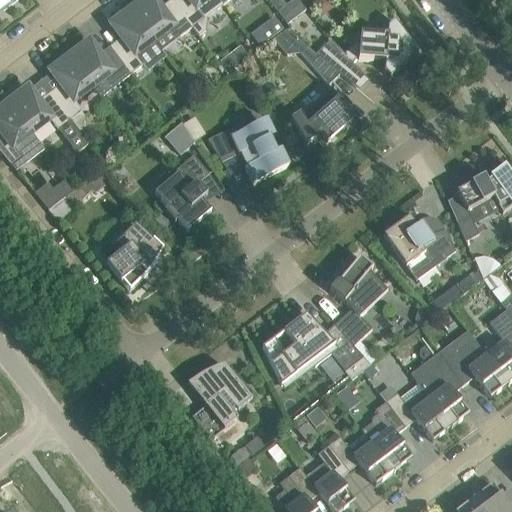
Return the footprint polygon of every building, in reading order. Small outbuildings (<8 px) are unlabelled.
[(0,0),(0,14),(5,12),(11,7),(5,0),(0,0)] [(143,2),(136,6),(129,10),(155,43),(172,30),(173,31),(174,30),(180,39),(193,30),(177,9),(165,18),(160,12),(151,0),(149,0),(144,4),(143,2)] [(188,0),(177,9),(193,30),(199,38),(206,32),(207,20),(223,7),(217,0),(188,0)] [(285,9),(277,0),(274,0),(268,5),(276,15),(278,14),(285,9)] [(296,0),(285,9),(278,14),(287,27),(307,12),(297,0),(296,0)] [(111,25),(116,31),(128,47),(116,56),(131,76),(144,67),(137,59),(138,58),(137,57),(155,43),(129,10),(123,15),(118,21),(119,23),(114,27),(112,24),(111,25)] [(333,41),(316,57),(340,77),(351,65),(355,61),(358,62),(358,63),(385,65),(384,75),(385,75),(391,80),(413,59),(414,59),(414,58),(413,58),(413,57),(412,56),(412,55),(412,54),(412,53),(412,52),(413,50),(415,49),(414,48),(395,24),(389,28),(388,28),(387,38),(361,36),(360,47),(354,46),(345,55),(338,48),(333,41)] [(82,48),(75,52),(68,56),(94,90),(111,76),(112,77),(113,77),(119,86),(131,76),(116,56),(104,65),(99,59),(87,43),(86,43),(88,46),(83,50),(82,48)] [(306,49),(300,56),(329,88),(340,77),(316,57),(306,49)] [(50,71),(54,77),(66,93),(55,102),(70,123),(82,114),(76,105),(77,104),(76,103),(94,90),(68,56),(62,62),(57,67),(58,69),(53,73),(51,70),(50,71)] [(227,61),(221,66),(228,75),(237,68),(233,62),(227,61)] [(21,95),(14,98),(7,103),(32,136),(50,123),(51,124),(52,123),(58,132),(70,123),(55,102),(43,111),(26,89),(25,90),(27,93),(22,97),(21,95)] [(351,112),(332,90),(300,118),(291,123),(296,132),(306,149),(315,143),(315,142),(320,137),(327,145),(353,122),(346,114),(349,112),(350,113),(351,112)] [(0,132),(5,139),(0,143),(0,153),(12,167),(21,160),(15,151),(15,150),(32,136),(7,103),(1,108),(0,109),(0,132)] [(166,138),(179,157),(207,137),(194,118),(166,138)] [(245,170),(253,187),(284,173),(275,155),(263,128),(264,127),(263,125),(239,137),(235,129),(208,142),(212,148),(222,165),(240,156),(247,170),(245,170)] [(177,173),(178,176),(155,196),(167,211),(165,213),(175,225),(177,223),(187,234),(211,213),(202,202),(207,198),(198,187),(210,176),(194,158),(177,173)] [(484,179),(456,195),(459,199),(469,219),(470,220),(478,216),(475,210),(494,200),(500,212),(503,216),(511,210),(511,208),(511,178),(507,173),(492,181),(487,184),(484,179)] [(49,212),(66,199),(76,191),(68,181),(54,192),(41,202),(49,212)] [(74,209),(87,196),(79,188),(76,191),(66,199),(74,209)] [(417,229),(410,219),(384,238),(406,269),(416,283),(455,255),(447,232),(431,238),(422,225),(417,229)] [(469,219),(457,226),(465,244),(479,237),(474,227),(470,220),(469,219)] [(117,248),(123,255),(107,267),(130,295),(136,289),(141,284),(145,280),(148,277),(151,272),(154,269),(157,265),(155,264),(152,260),(161,253),(162,254),(163,253),(149,239),(135,227),(116,247),(117,248)] [(353,314),(347,320),(345,318),(334,328),(338,332),(354,349),(372,332),(360,320),(374,307),(370,303),(383,291),(369,275),(372,271),(360,260),(346,276),(345,276),(344,277),(348,280),(342,287),(341,286),(340,285),(339,285),(337,286),(336,286),(335,287),(329,293),(351,312),(353,314)] [(463,299),(478,287),(471,277),(455,289),(463,299)] [(503,287),(492,295),(501,306),(511,298),(503,287)] [(511,297),(511,298),(501,306),(506,313),(511,320),(511,297)] [(504,345),(486,358),(504,381),(509,388),(509,387),(511,384),(511,354),(509,351),(511,349),(511,320),(506,313),(489,326),(504,345)] [(344,375),(364,360),(354,349),(338,332),(329,340),(323,334),(321,335),(306,317),(282,335),(294,350),(285,357),(273,342),(262,350),(282,387),(312,364),(315,369),(331,357),(344,375)] [(451,347),(439,356),(440,358),(464,389),(474,381),(490,401),(508,387),(508,388),(509,388),(504,381),(486,358),(472,340),(455,353),(452,349),(451,347)] [(421,352),(420,358),(426,365),(436,357),(428,346),(421,352)] [(432,371),(415,384),(418,387),(429,402),(447,426),(452,432),(452,431),(451,430),(469,417),(465,412),(454,397),(464,389),(440,358),(439,356),(427,365),(429,367),(432,371)] [(363,375),(371,369),(364,360),(344,375),(351,384),(363,375)] [(195,384),(191,388),(191,389),(207,410),(193,421),(212,444),(239,422),(232,414),(250,399),(224,368),(222,368),(218,369),(216,370),(211,372),(206,375),(202,378),(199,380),(195,384)] [(371,369),(363,375),(368,382),(377,375),(372,368),(371,369)] [(397,397),(386,405),(406,431),(416,423),(421,429),(433,445),(450,431),(451,432),(452,432),(447,426),(429,402),(418,387),(400,401),(397,397)] [(371,426),(362,433),(365,437),(372,446),(389,468),(395,475),(394,474),(412,460),(408,455),(400,444),(395,438),(406,431),(386,405),(375,414),(378,418),(372,422),(371,426)] [(365,437),(347,451),(359,467),(363,472),(376,488),(393,475),(394,476),(395,475),(389,468),(372,446),(365,437)] [(339,441),(329,449),(336,459),(347,451),(339,441)] [(329,449),(319,457),(325,466),(326,467),(336,459),(329,449)] [(228,463),(228,464),(235,473),(250,460),(252,459),(245,451),(239,453),(233,458),(228,463)] [(325,466),(306,480),(314,490),(319,496),(325,504),(331,511),(344,511),(355,504),(352,500),(343,488),(338,482),(326,467),(325,466)] [(285,494),(277,500),(286,511),(285,511),(284,511),(314,511),(313,511),(309,505),(319,496),(314,490),(306,480),(300,471),(288,480),(279,487),(285,494)] [(473,501),(473,502),(480,511),(511,511),(511,504),(507,508),(504,503),(492,487),(474,501),(473,500),(472,500),(473,501)] [(459,511),(480,511),(473,502),(459,511)]
